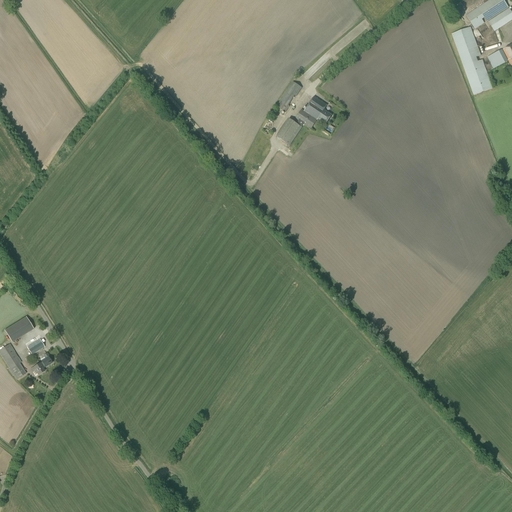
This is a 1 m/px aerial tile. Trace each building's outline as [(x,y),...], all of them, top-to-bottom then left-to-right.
[(487,22),(509,7),(503,0),(490,0),(466,16),(475,29),(484,23),(482,20),(484,18),(487,22)] [(494,32),(511,20),(511,12),(509,8),(488,22),(494,32)] [(478,62),(476,57),(481,56),(471,27),(452,34),(464,67),(474,95),(493,88),(483,60),(478,62)] [(482,31),(482,32),(475,34),(481,51),(489,49),(488,45),(492,44),(487,29),(482,31)] [(511,44),(503,49),(509,60),(508,60),(511,66),(511,65),(511,44)] [(494,69),(508,61),(502,50),(488,57),(494,69)] [(295,96),(296,97),(302,88),(293,82),(287,91),(295,96)] [(331,115),(324,110),(327,105),(314,96),(304,111),(301,109),(295,118),(299,121),(296,124),(289,119),(277,137),(289,146),(301,127),(304,124),(311,129),(318,119),(325,124),(331,115)] [(290,106),(281,100),(276,107),(285,113),(290,106)] [(26,317),(4,330),(12,342),(33,329),(26,317)] [(32,355),(45,347),(39,339),(27,347),(32,355)] [(20,364),(21,363),(10,344),(0,350),(0,353),(10,370),(20,364)] [(41,361),(42,363),(45,367),(52,363),(49,358),(49,357),(47,353),(44,355),(46,359),(41,361)] [(42,368),(45,367),(42,363),(40,364),(32,368),(36,374),(37,374),(38,375),(44,372),(42,368)] [(26,374),(20,364),(10,370),(9,370),(13,376),(14,376),(16,380),(26,374)]
